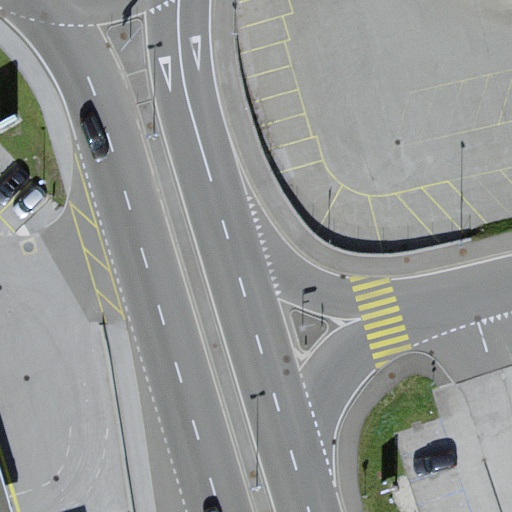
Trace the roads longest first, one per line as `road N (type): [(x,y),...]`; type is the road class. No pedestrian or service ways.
road 1 (secondary): [(57,0),(122,182),(219,511)]
road 2 (secondary): [(226,233),(183,82),(179,0)]
road 3 (residential): [(441,297),(354,295),(279,276),(226,233)]
road 4 (residential): [(282,424),(441,297)]
road 5 (secondary): [(282,424),(226,233)]
